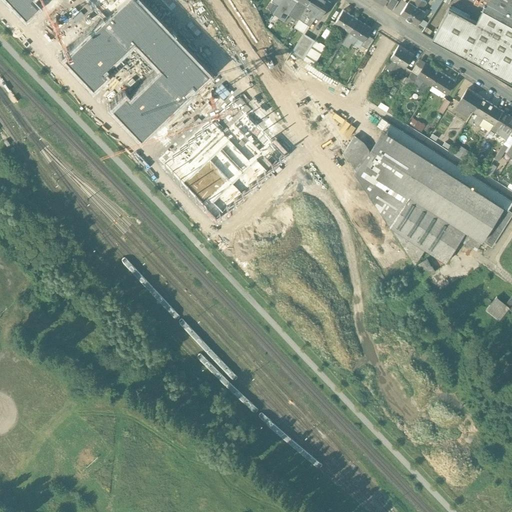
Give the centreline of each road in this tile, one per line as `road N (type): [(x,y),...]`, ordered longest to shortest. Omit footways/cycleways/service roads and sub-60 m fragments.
road 1 (residential): [(214,0),(387,270)]
road 2 (residential): [(358,0),(511,95)]
